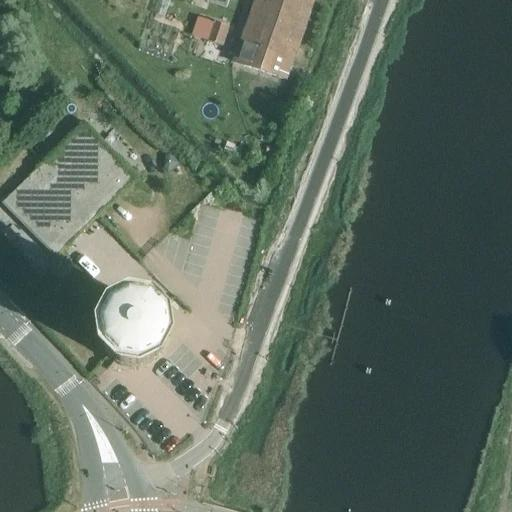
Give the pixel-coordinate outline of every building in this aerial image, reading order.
[(202,0),(227,9),(229,0),(202,0)] [(254,0),(233,64),(286,82),(313,0),(254,0)] [(207,43),(222,48),(228,29),(213,24),(207,43)] [(82,125),(43,164),(95,216),(134,177),(82,125)] [(165,160),(164,170),(169,175),(180,167),(171,156),(165,160)] [(95,216),(43,164),(4,203),(56,255),(95,216)] [(104,347),(108,356),(116,363),(125,367),(135,369),(145,367),(154,363),(161,355),(166,346),(167,336),(165,326),(161,317),(154,310),(145,306),(134,304),(124,306),(115,310),(108,317),(104,327),(102,337),(104,347)]
